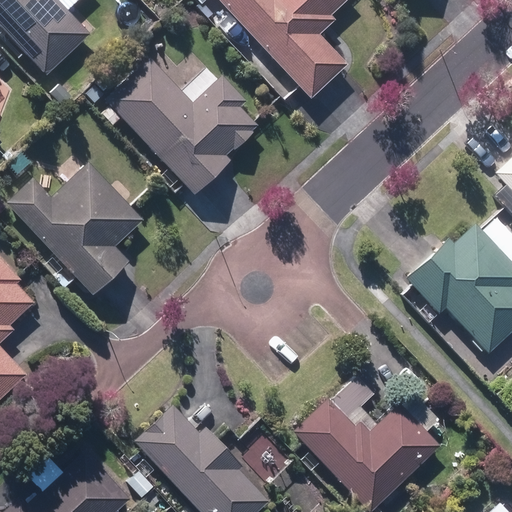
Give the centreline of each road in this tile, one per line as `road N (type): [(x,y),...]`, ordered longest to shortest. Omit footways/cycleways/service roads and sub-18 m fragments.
road 1 (residential): [(281,235),(511,22)]
road 2 (residential): [(281,235),(289,295),(279,305),(261,316),(234,314),(211,293)]
road 3 (residential): [(96,392),(211,293)]
